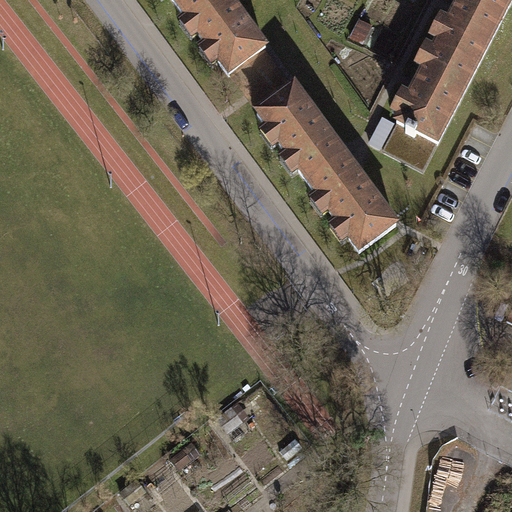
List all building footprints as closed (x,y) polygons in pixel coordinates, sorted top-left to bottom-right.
[(163,0),(173,13),(190,0),(163,0)] [(223,0),(190,0),(173,13),(225,82),(264,53),(223,0)] [(511,0),(457,0),(431,51),(475,73),(511,0)] [(365,29),(356,25),(349,38),(358,42),(365,29)] [(475,73),(431,51),(391,128),(433,150),(475,73)] [(290,91),(251,120),(303,189),(342,160),(290,91)] [(342,160),(303,189),(357,261),(396,232),(342,160)] [(511,305),(503,324),(511,328),(511,305)] [(511,395),(511,372),(503,391),(511,395)]
